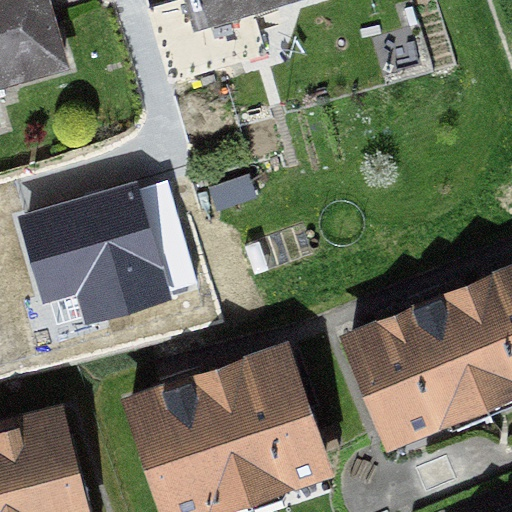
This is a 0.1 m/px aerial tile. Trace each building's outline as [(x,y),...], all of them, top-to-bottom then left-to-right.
[(26,0),(0,0),(0,79),(47,64),(26,0)] [(209,0),(220,34),(325,0),(209,0)] [(136,181),(18,217),(43,300),(76,290),(86,323),(172,298),(136,181)] [(511,273),(364,334),(414,456),(511,416),(511,273)] [(325,349),(162,405),(199,511),(273,511),(370,478),(325,349)] [(109,511),(82,415),(0,438),(0,511),(109,511)]
